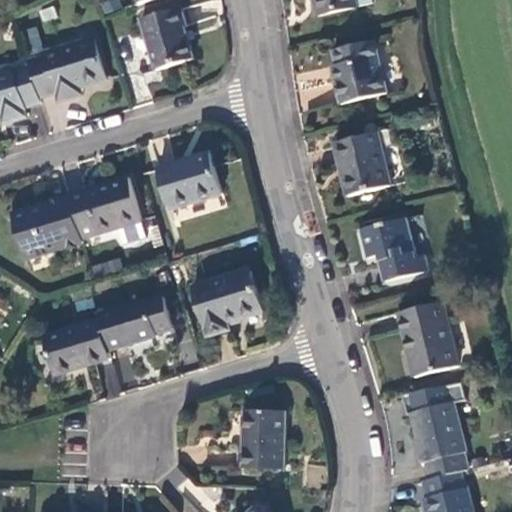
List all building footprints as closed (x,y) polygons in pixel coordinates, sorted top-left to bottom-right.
[(374,5),(372,0),(313,0),(318,19),(374,5)] [(185,29),(180,11),(140,22),(154,73),(191,63),(182,30),(185,29)] [(30,67),(40,100),(55,95),(58,104),(82,97),(80,89),(87,87),(106,82),(93,39),(44,54),(44,57),(28,61),(30,67)] [(388,95),(376,43),(334,53),(338,68),(340,80),(336,81),(341,107),(388,95)] [(24,109),(41,104),(40,100),(30,67),(13,72),(12,70),(0,73),(0,118),(2,118),(8,116),(11,124),(27,119),(24,109)] [(89,95),(87,87),(80,89),(82,97),(89,95)] [(4,126),(11,124),(8,116),(2,118),(4,126)] [(390,188),(377,135),(335,145),(347,198),(390,188)] [(221,194),(209,153),(157,168),(169,209),(221,194)] [(69,197),(81,239),(141,221),(128,177),(68,195),(69,197)] [(24,259),(82,243),(81,239),(69,197),(12,214),(24,259)] [(416,260),(408,222),(360,233),(366,262),(377,259),(383,285),(428,275),(425,258),(416,260)] [(262,313),(249,270),(192,287),(207,336),(229,330),(227,324),(262,313)] [(97,320),(107,351),(155,337),(155,335),(172,330),(162,298),(145,303),(144,301),(96,316),(97,320)] [(457,368),(441,304),(398,314),(413,379),(457,368)] [(54,375),(109,358),(107,351),(97,320),(43,337),(54,375)] [(404,416),(408,415),(448,406),(463,402),(459,385),(400,397),(404,416)] [(460,474),(465,473),(461,456),(464,455),(456,422),(453,423),(448,406),(408,415),(416,447),(414,447),(418,466),(424,464),(429,482),(460,474)] [(283,469),(285,411),(243,410),(241,468),(283,469)] [(308,467),(307,485),(323,486),(324,468),(308,467)] [(464,491),(460,474),(429,482),(425,483),(429,500),(423,501),(426,511),(472,511),(467,490),(464,491)] [(268,511),(259,502),(249,511),(268,511)]
